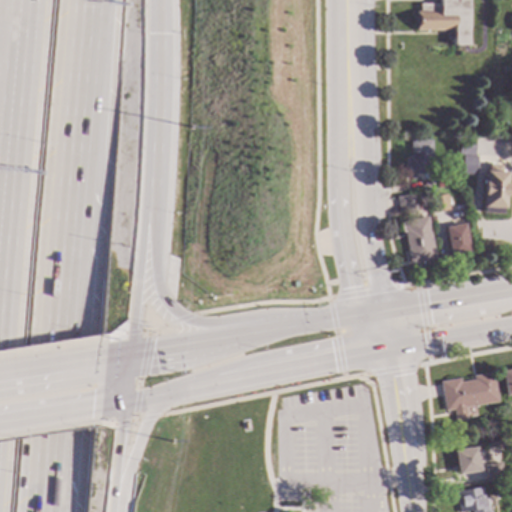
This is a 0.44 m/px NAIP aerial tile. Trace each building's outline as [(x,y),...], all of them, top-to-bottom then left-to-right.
[(467,0),(467,46),(452,46),(451,38),(446,38),(446,31),(415,31),(415,12),(418,12),(418,4),(438,4),(438,0),(467,0)] [(472,141),(471,157),(455,155),(456,139),(472,141)] [(430,175),(420,175),(420,180),(408,180),(408,175),(405,175),(405,157),(408,157),(408,141),(430,141),(430,175)] [(475,158),(474,175),(459,174),(460,157),(475,158)] [(499,166),(499,173),(511,175),(510,187),(505,186),(504,197),(503,197),(501,215),(481,214),(481,208),(480,208),(480,196),(479,196),(480,186),(479,186),(480,179),(482,179),(482,172),(486,172),(487,165),(499,166)] [(453,186),(436,189),(434,176),(451,173),(453,186)] [(412,195),(415,212),(397,215),(394,198),(412,195)] [(447,210),(432,213),(429,198),(444,196),(447,210)] [(433,259),(408,264),(402,233),(400,233),(398,224),(403,223),(403,222),(426,217),(433,259)] [(467,252),(448,256),(443,228),(462,224),(467,252)] [(511,394),(503,396),(499,372),(511,369),(511,394)] [(496,402),(463,408),(465,420),(453,422),(451,410),(443,412),(438,383),(457,379),(458,383),(472,381),(471,377),(491,373),(496,402)] [(478,471),(455,475),(451,451),(474,448),(478,471)] [(502,480),(485,483),(482,466),(499,463),(502,480)] [(481,500),(484,499),(485,511),(470,511),(464,511),(457,511),(454,493),(479,488),(481,500)]
